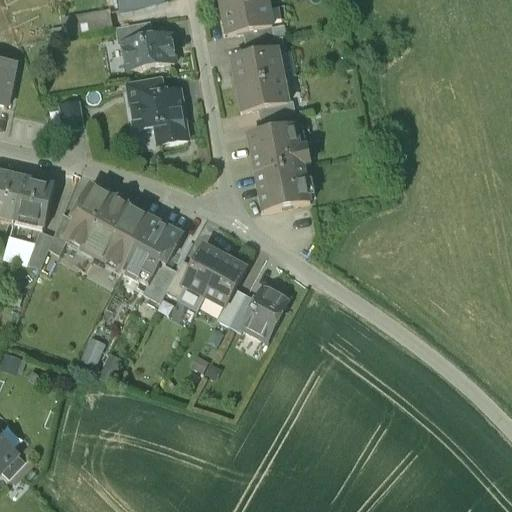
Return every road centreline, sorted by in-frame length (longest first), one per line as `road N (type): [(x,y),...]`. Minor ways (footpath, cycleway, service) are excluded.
road 1 (residential): [(228,221),(418,351),(511,430)]
road 2 (residential): [(0,151),(133,179),(228,221)]
road 3 (residential): [(228,221),(191,0)]
